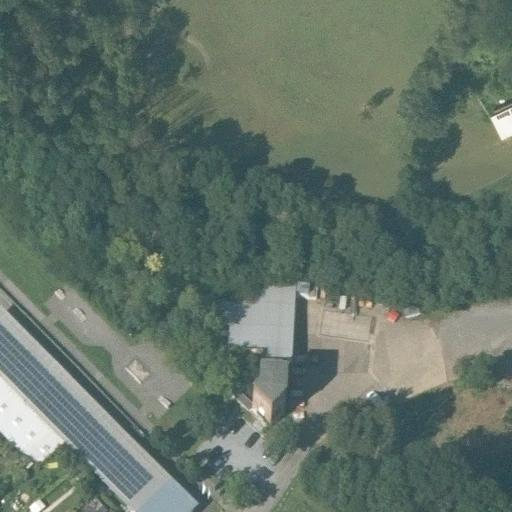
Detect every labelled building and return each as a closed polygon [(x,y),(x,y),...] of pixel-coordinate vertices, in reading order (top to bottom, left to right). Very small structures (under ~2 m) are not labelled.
[(511,93),(485,107),(498,131),(511,123),(511,93)] [(257,387),(285,389),(286,371),(290,372),(295,291),(255,289),(254,308),(214,305),(213,329),(229,330),(227,358),(259,360),(257,387)] [(142,511),(171,485),(0,308),(0,382),(63,446),(126,511),(142,511)] [(0,436),(35,472),(63,446),(0,382),(0,436)] [(285,389),(257,387),(256,404),(249,412),(269,430),(283,414),(285,389)]
